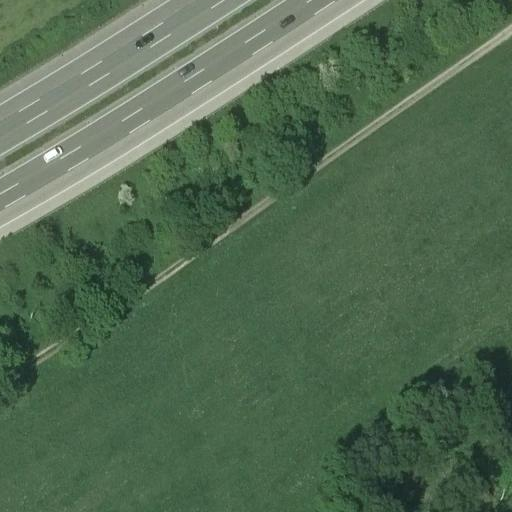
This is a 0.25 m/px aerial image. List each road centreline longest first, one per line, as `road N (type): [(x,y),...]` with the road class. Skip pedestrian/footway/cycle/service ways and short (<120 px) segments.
road 1 (track): [(0,387),(511,27)]
road 2 (motorway): [(0,214),(338,0)]
road 3 (motorway): [(196,0),(0,124)]
